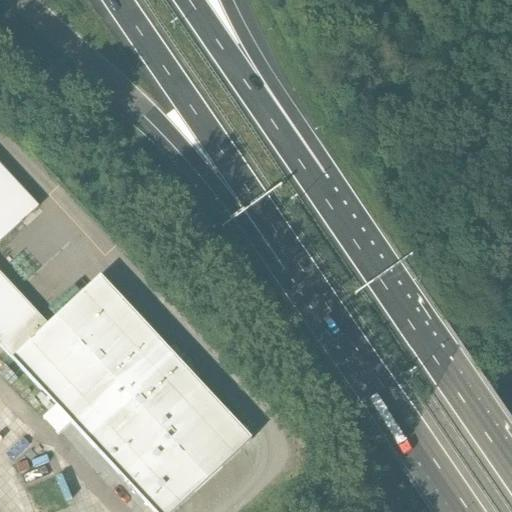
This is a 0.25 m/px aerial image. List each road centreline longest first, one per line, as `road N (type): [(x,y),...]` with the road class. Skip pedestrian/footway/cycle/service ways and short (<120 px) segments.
road 1 (trunk): [(27,0),(178,137),(237,214),(303,274)]
road 2 (trunk): [(511,475),(316,185)]
road 3 (trunk): [(114,0),(303,274)]
road 4 (trunk): [(303,274),(466,511)]
road 5 (trunk): [(316,185),(187,0)]
road 6 (trunk): [(316,185),(294,117),(234,0)]
